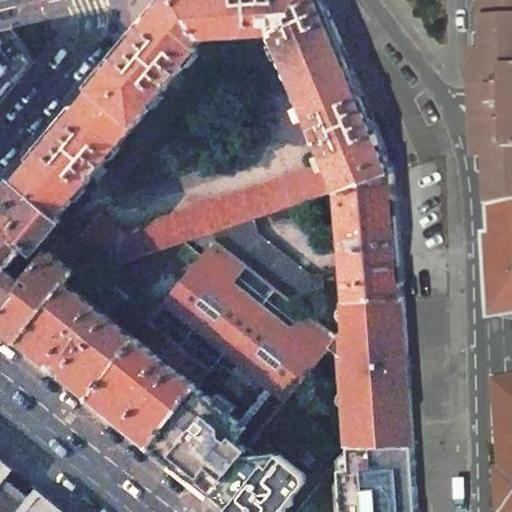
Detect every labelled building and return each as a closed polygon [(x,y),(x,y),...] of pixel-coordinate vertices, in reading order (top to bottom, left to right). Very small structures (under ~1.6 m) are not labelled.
[(319,142),(339,190),(342,190),(395,172),(356,77),(323,0),(164,0),(14,179),(59,217),(94,176),(99,180),(103,175),(98,171),(172,83),(177,88),(181,82),(176,78),(201,48),(198,45),(204,38),(274,34),(316,135),(310,138),(313,144),(319,142)] [(23,27),(0,32),(0,101),(42,51),(23,27)] [(100,213),(81,235),(90,242),(117,264),(209,233),(254,219),(333,192),(321,165),(122,232),(100,213)] [(405,299),(395,172),(342,190),(350,299),(405,299)] [(59,217),(14,179),(4,191),(52,231),(62,219),(59,217)] [(14,264),(25,251),(24,245),(25,243),(35,251),(52,231),(4,191),(0,195),(0,313),(25,282),(6,266),(7,265),(14,264)] [(258,234),(254,219),(209,233),(216,239),(289,297),(324,297),(322,275),(311,275),(258,234)] [(210,370),(198,386),(150,445),(185,473),(201,485),(212,494),(249,447),(259,435),(290,397),(337,337),(329,329),(289,297),(216,239),(152,317),(153,318),(150,322),(170,338),(190,354),(210,370)] [(96,271),(117,264),(90,242),(80,256),(96,271)] [(20,340),(67,281),(71,277),(72,277),(76,272),(50,252),(25,282),(0,313),(0,324),(8,331),(20,340)] [(92,301),(67,281),(20,340),(58,371),(90,396),(137,337),(112,317),(127,298),(108,282),(92,301)] [(346,356),(351,446),(415,445),(405,299),(350,299),(350,301),(347,302),(348,325),(337,337),(346,356)] [(158,354),(137,337),(90,396),(122,422),(150,445),(198,386),(177,369),(190,354),(170,338),(158,354)] [(280,453),(259,435),(249,447),(271,464),(280,453)] [(420,511),(420,508),(415,445),(351,446),(351,448),(319,478),(322,480),(296,511),(420,511)] [(234,511),(281,511),(304,483),(305,482),(306,480),(306,476),(304,472),(280,453),(271,464),(249,447),(212,494),(234,511)] [(0,511),(68,511),(41,489),(33,498),(5,475),(13,466),(0,455),(0,511)]
